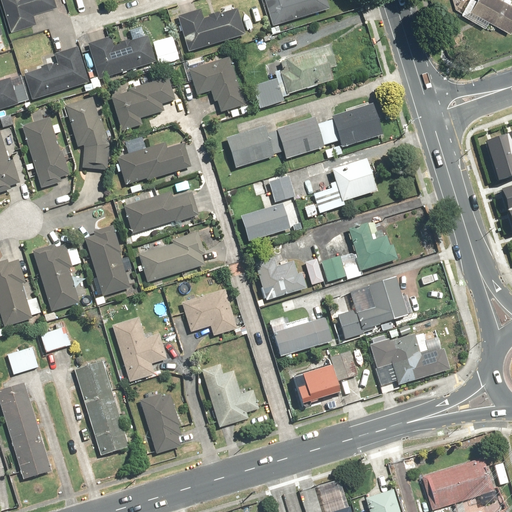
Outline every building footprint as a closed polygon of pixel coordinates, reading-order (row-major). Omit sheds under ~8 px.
[(0,0),(0,6),(8,34),(35,25),(32,16),(57,8),(54,0),(0,0)] [(260,0),(270,30),(329,12),(325,0),(260,0)] [(511,30),(511,8),(497,0),(464,0),(456,15),(485,31),(488,25),(508,37),(511,30)] [(172,20),(183,57),(245,38),(237,11),(200,22),(197,13),(172,20)] [(83,48),(94,84),(155,65),(146,37),(114,47),(111,39),(83,48)] [(250,87),(257,112),(287,104),(285,98),(332,84),(329,72),(334,71),(327,47),(277,61),(282,77),(250,87)] [(21,76),(29,104),(89,85),(78,48),(52,56),(55,65),(21,76)] [(227,53),(183,67),(193,98),(210,92),(217,115),(244,107),(227,53)] [(107,96),(118,134),(145,126),(144,120),(162,115),(160,108),(174,104),(167,78),(107,96)] [(0,112),(17,107),(9,80),(0,82),(0,112)] [(77,157),(82,156),(81,172),(106,173),(107,148),(90,96),(61,106),(77,157)] [(265,127),(221,139),(230,170),(280,156),(282,162),(339,146),(340,151),(379,140),(369,102),(266,131),(265,127)] [(50,118),(19,127),(37,191),(68,182),(50,118)] [(0,126),(0,195),(19,190),(0,126)] [(481,140),(494,179),(511,173),(511,148),(507,132),(481,140)] [(113,160),(123,191),(188,172),(179,141),(113,160)] [(310,194),(317,217),(343,209),(341,204),(375,194),(365,159),(327,171),(332,188),(310,194)] [(265,182),(272,206),(293,200),(287,176),(265,182)] [(511,183),(500,187),(507,209),(511,207),(511,183)] [(120,209),(129,240),(198,220),(189,189),(120,209)] [(236,220),(244,244),(289,231),(282,206),(236,220)] [(366,227),(345,233),(357,275),(397,264),(390,239),(371,245),(366,227)] [(112,231),(81,240),(98,300),(130,291),(112,231)] [(134,252),(144,287),(207,268),(196,234),(134,252)] [(30,253),(47,314),(78,305),(61,245),(30,253)] [(319,262),(325,285),(344,279),(338,257),(319,262)] [(273,259),(251,265),(263,303),(305,291),(296,263),(276,268),(273,259)] [(313,259),(302,262),(309,288),(321,285),(313,259)] [(13,261),(0,264),(0,327),(0,328),(39,317),(34,299),(25,302),(13,261)] [(334,317),(342,345),(365,338),(363,332),(407,319),(394,277),(359,287),(365,308),(334,317)] [(224,290),(177,304),(186,336),(208,329),(211,339),(236,331),(224,290)] [(138,318),(108,327),(125,385),(156,376),(152,364),(166,360),(159,334),(144,339),(138,318)] [(324,320),(270,335),(277,359),(331,343),(324,320)] [(38,334),(44,354),(71,346),(65,327),(38,334)] [(416,335),(378,346),(390,385),(428,374),(416,335)] [(5,355),(11,377),(39,368),(33,347),(5,355)] [(328,359),(335,383),(356,377),(349,353),(328,359)] [(71,371),(97,460),(126,452),(100,363),(71,371)] [(325,365),(291,375),(299,405),(334,395),(325,365)] [(218,366),(199,372),(216,429),(260,416),(252,389),(239,393),(232,372),(220,375),(218,366)] [(24,384),(0,391),(0,413),(20,483),(50,474),(24,384)] [(169,393),(136,402),(152,456),(184,446),(169,393)] [(482,459),(418,477),(428,511),(492,493),(482,459)] [(396,511),(390,490),(363,498),(366,511),(396,511)]
